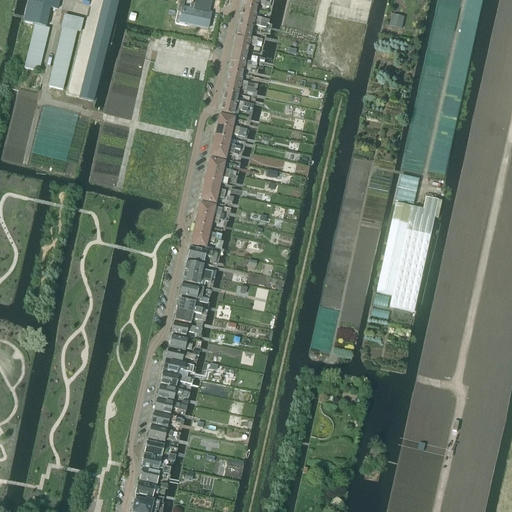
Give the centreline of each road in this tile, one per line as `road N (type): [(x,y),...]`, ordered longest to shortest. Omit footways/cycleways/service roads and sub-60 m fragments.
road 1 (residential): [(116,511),(233,23)]
road 2 (track): [(439,511),(463,410),(450,387),(510,143)]
